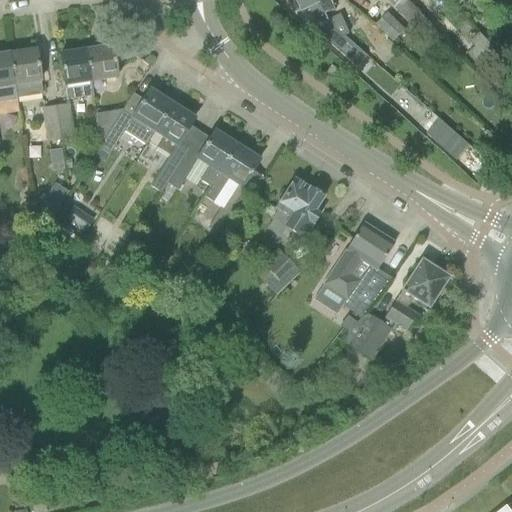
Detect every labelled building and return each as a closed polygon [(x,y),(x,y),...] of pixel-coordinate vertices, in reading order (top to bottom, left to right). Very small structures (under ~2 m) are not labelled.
[(323,13),(317,0),(288,0),(295,13),(301,10),(302,13),(309,9),(314,19),(324,14),(323,13)] [(317,0),(323,13),(333,8),(328,0),(317,0)] [(388,0),(395,6),(393,9),(408,23),(418,12),(405,0),(388,0)] [(405,31),(387,13),(375,25),(394,43),(405,31)] [(340,16),(326,23),(341,41),(348,35),(340,16)] [(474,48),(467,55),(483,72),(500,56),(480,34),(470,44),(474,48)] [(116,79),(111,48),(85,52),(90,83),(116,79)] [(42,95),(40,83),(35,52),(9,56),(13,87),(15,99),(42,95)] [(90,83),(85,52),(59,56),(66,102),(93,98),(90,83)] [(13,87),(9,56),(0,57),(0,104),(5,104),(2,88),(13,87)] [(325,75),(328,78),(334,82),(341,73),(332,66),(325,75)] [(100,147),(98,150),(99,151),(101,152),(108,157),(123,134),(144,147),(147,143),(170,107),(148,93),(142,102),(131,95),(122,111),(100,147)] [(170,107),(147,143),(156,149),(168,157),(169,156),(170,156),(176,146),(182,138),(189,128),(189,127),(193,121),(170,107)] [(67,108),(55,109),(61,147),(72,145),(72,140),(67,108)] [(55,109),(43,111),(48,143),(60,142),(55,109)] [(100,147),(122,111),(95,115),(100,147)] [(438,120),(425,134),(455,161),(468,147),(438,120)] [(180,163),(166,185),(176,192),(187,174),(209,188),(210,188),(235,148),(213,134),(190,169),(180,163)] [(203,198),(214,205),(229,181),(241,189),(257,163),(257,162),(259,159),(249,153),(246,154),(245,155),(235,148),(210,188),(209,188),(203,198)] [(58,152),(47,153),(49,173),(61,172),(58,152)] [(167,160),(149,188),(160,195),(166,185),(180,163),(170,156),(169,156),(168,157),(167,160)] [(293,181),(275,210),(278,212),(272,221),(303,240),(318,217),(313,213),(322,199),(293,181)] [(54,185),(38,210),(51,219),(67,194),(54,185)] [(222,210),(208,232),(213,235),(221,241),(246,202),(236,195),(233,193),(222,210)] [(69,208),(59,223),(83,239),(92,223),(69,208)] [(362,225),(323,286),(346,301),(342,308),(356,316),(360,319),(361,319),(363,317),(380,293),(389,280),(376,272),(393,245),(362,225)] [(299,272),(280,254),(256,279),(275,297),(299,272)] [(367,317),(348,347),(348,348),(369,361),(393,324),(405,332),(415,317),(405,310),(411,300),(427,310),(447,280),(420,262),(380,325),(367,317)] [(34,316),(46,315),(44,305),(32,307),(34,316)] [(346,318),(338,328),(347,335),(355,324),(346,318)] [(231,330),(224,338),(231,345),(239,338),(231,330)] [(343,363),(332,354),(320,369),(331,378),(343,363)] [(181,408),(152,433),(146,426),(135,435),(141,442),(133,450),(139,457),(188,415),(181,408)] [(225,472),(222,462),(207,467),(211,477),(225,472)]
